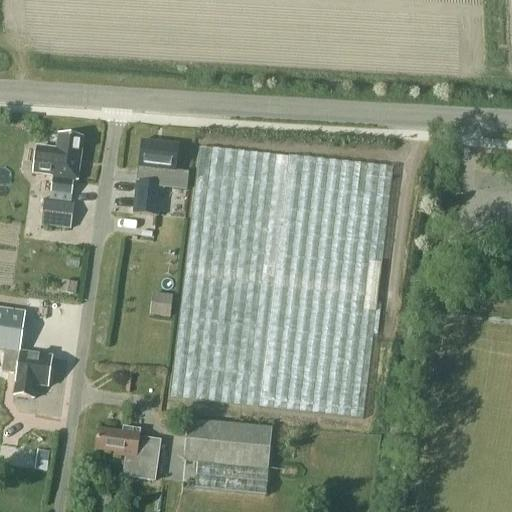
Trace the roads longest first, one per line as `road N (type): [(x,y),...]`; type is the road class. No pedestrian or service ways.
road 1 (residential): [(58,511),(117,98)]
road 2 (tertiary): [(511,122),(117,98)]
